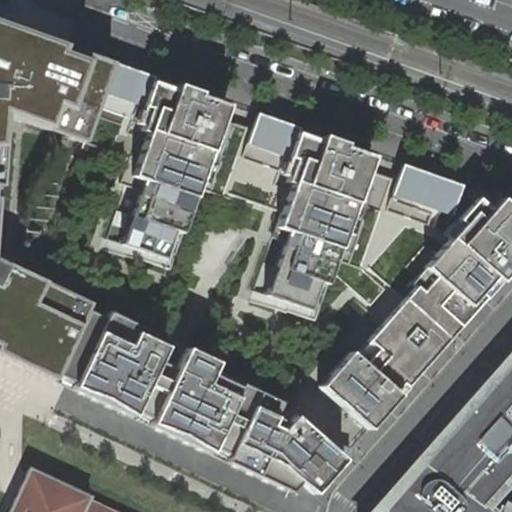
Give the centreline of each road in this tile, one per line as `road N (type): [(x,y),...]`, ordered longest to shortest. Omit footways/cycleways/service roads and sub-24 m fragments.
road 1 (residential): [(511,165),(44,0)]
road 2 (residential): [(338,511),(511,309)]
